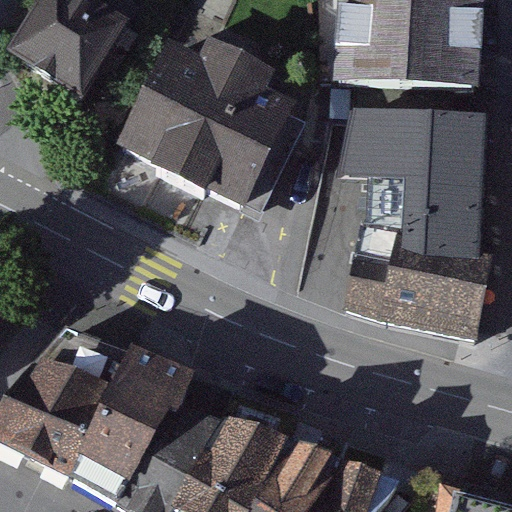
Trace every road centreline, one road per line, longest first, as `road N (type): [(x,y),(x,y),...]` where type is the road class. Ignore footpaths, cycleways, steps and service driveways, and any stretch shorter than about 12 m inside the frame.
road 1 (tertiary): [(511,414),(307,352),(93,259)]
road 2 (residential): [(93,259),(0,391)]
